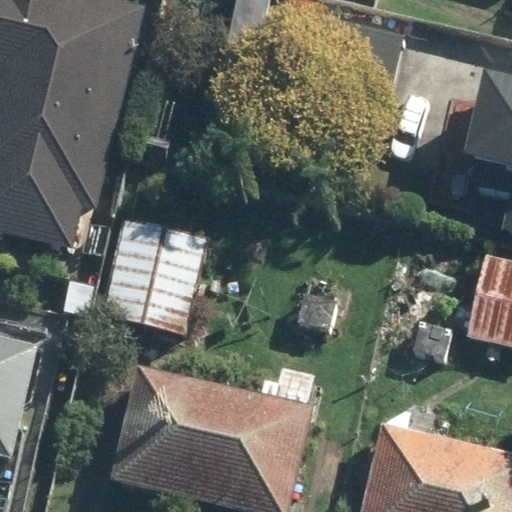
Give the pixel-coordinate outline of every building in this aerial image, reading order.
[(141,22),(46,0),(0,0),(0,251),(84,271),(141,22)] [(381,0),(332,0),(378,11),(381,0)] [(381,137),(401,48),(299,26),(279,114),(381,137)] [(511,164),(494,246),(511,249),(511,164)] [(99,330),(181,350),(205,253),(123,233),(99,330)] [(465,352),(511,362),(511,273),(485,267),(465,352)] [(349,301),(295,291),(285,343),(338,354),(349,301)] [(0,470),(9,473),(35,363),(0,354),(0,470)] [(108,497),(174,511),(289,511),(310,424),(134,384),(108,497)] [(511,511),(511,477),(378,446),(361,511),(511,511)]
